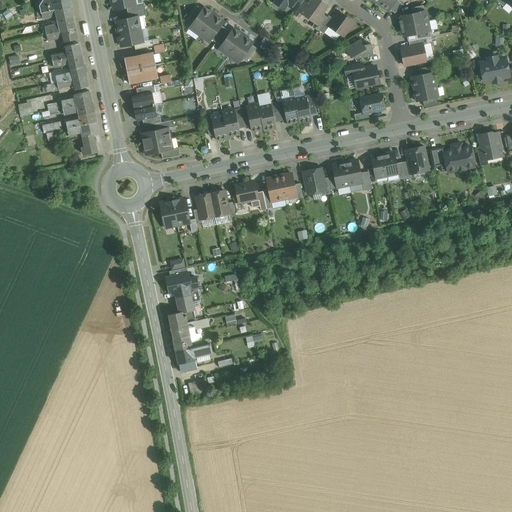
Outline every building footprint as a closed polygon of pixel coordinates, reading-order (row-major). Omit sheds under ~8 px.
[(68,0),(43,0),(40,5),(41,12),(49,11),(55,9),(70,5),(68,0)] [(134,0),(111,0),(114,9),(126,6),(135,5),(135,4),(134,0)] [(312,0),(309,5),(302,14),(303,14),(315,23),(321,14),(327,6),(319,0),(312,0)] [(381,0),(379,3),(389,11),(390,10),(396,0),(381,0)] [(403,5),(396,0),(390,10),(395,13),(403,5)] [(303,1),(302,3),(294,14),(300,18),(303,14),(302,14),(309,5),(303,1)] [(135,5),(126,6),(128,12),(145,9),(144,2),(135,4),(135,5)] [(70,5),(55,9),(49,11),(41,12),(42,17),(43,19),(56,16),(57,20),(73,16),(70,5)] [(423,5),(411,8),(412,14),(424,11),(423,5)] [(198,6),(188,20),(193,23),(202,9),(198,6)] [(193,23),(190,28),(199,35),(213,15),(204,8),(202,9),(193,23)] [(145,9),(128,12),(129,18),(138,16),(138,17),(147,15),(145,9)] [(353,22),(339,11),(333,19),(328,26),(329,26),(343,36),(353,22)] [(412,14),(402,16),(399,20),(400,27),(428,21),(425,11),(424,11),(412,14)] [(321,14),(315,23),(312,26),(318,30),(327,18),(321,14)] [(223,22),(213,15),(199,35),(209,42),(211,39),(221,25),(223,22)] [(327,18),(318,30),(323,33),(329,26),(328,26),(333,19),(329,15),(327,18)] [(73,16),(57,20),(58,24),(42,28),(43,34),(46,34),(54,32),(75,27),(73,16)] [(129,18),(116,21),(119,33),(140,29),(138,17),(138,16),(129,18)] [(428,21),(400,27),(401,33),(406,36),(416,33),(430,31),(428,21)] [(221,25),(211,39),(216,42),(226,29),(221,25)] [(75,27),(54,32),(46,34),(48,41),(61,37),(63,42),(78,39),(75,27)] [(140,29),(119,33),(121,46),(134,44),(143,42),(143,41),(140,29)] [(226,29),(216,42),(221,46),(231,32),(226,29)] [(221,46),(219,49),(229,56),(243,36),(233,29),(231,32),(221,46)] [(430,31),(416,33),(417,39),(426,37),(431,36),(430,31)] [(369,35),(364,37),(367,44),(372,42),(369,35)] [(243,36),(229,56),(239,63),(242,58),(251,44),(253,43),(243,36)] [(417,39),(409,41),(410,47),(423,44),(423,45),(427,44),(426,37),(417,39)] [(151,40),(143,41),(143,42),(134,44),(135,49),(153,46),(151,40)] [(364,45),(361,40),(345,49),(350,57),(355,54),(355,58),(373,54),(371,44),(364,45)] [(79,43),(64,47),(65,51),(57,52),(51,54),(51,55),(52,61),(81,54),(79,43)] [(159,45),(154,46),(155,53),(165,51),(163,44),(159,45)] [(251,44),(242,58),(246,62),(256,48),(251,44)] [(410,47),(401,49),(404,66),(426,61),(423,45),(423,44),(410,47)] [(153,52),(124,58),(127,71),(156,65),(153,52)] [(81,54),(52,61),(53,65),(54,67),(68,64),(69,68),(84,65),(81,54)] [(505,58),(497,59),(497,56),(487,58),(487,61),(480,63),(484,81),(508,76),(509,76),(508,70),(505,58)] [(362,63),(344,67),(346,75),(354,74),(353,71),(363,69),(362,63)] [(84,65),(69,68),(69,72),(56,75),(57,82),(65,81),(65,80),(71,79),(86,76),(84,65)] [(156,65),(127,71),(130,84),(158,78),(156,65)] [(436,65),(418,69),(420,74),(432,72),(437,71),(436,65)] [(363,69),(353,71),(354,74),(356,87),(359,87),(361,88),(366,87),(367,85),(379,83),(376,66),(363,69)] [(420,74),(411,76),(414,89),(435,85),(432,72),(420,74)] [(170,74),(160,76),(161,83),(171,81),(170,74)] [(86,76),(71,79),(65,80),(65,81),(57,82),(59,89),(72,86),(73,90),(89,86),(86,76)] [(154,85),(136,88),(138,95),(152,92),(152,93),(155,92),(154,85)] [(435,85),(414,89),(417,102),(423,100),(436,98),(438,97),(435,85)] [(90,91),(74,94),(75,98),(58,102),(60,108),(63,108),(71,106),(92,101),(90,91)] [(138,95),(131,96),(134,108),(154,104),(152,93),(152,92),(138,95)] [(381,94),(360,99),(361,101),(359,103),(360,109),(363,110),(363,112),(368,111),(384,108),(381,94)] [(305,96),(303,95),(297,96),(296,98),(294,99),(294,97),(299,121),(299,122),(311,120),(310,114),(306,96),(305,96)] [(316,112),(312,95),(306,96),(310,114),(316,112)] [(293,98),(290,96),(285,97),(283,100),(282,100),(282,101),(286,119),(287,123),(299,121),(294,97),(293,98)] [(436,98),(423,100),(424,106),(437,103),(436,98)] [(71,106),(63,108),(64,114),(78,111),(79,115),(94,112),(92,101),(71,106)] [(282,101),(277,103),(280,120),(286,119),(282,101)] [(269,104),(267,102),(262,104),(260,106),(259,106),(263,128),(263,130),(276,127),(274,121),(271,104),(269,104)] [(277,103),(271,104),(274,121),(280,120),(277,103)] [(154,104),(134,108),(136,120),(142,119),(157,116),(154,104)] [(255,104),(249,105),(248,107),(246,107),(246,108),(250,125),(251,131),(263,128),(259,106),(259,105),(257,105),(255,104)] [(32,107),(19,109),(20,116),(33,114),(32,107)] [(234,110),(231,108),(226,110),(224,112),(223,112),(228,136),(240,133),(238,127),(235,110),(234,110)] [(246,108),(241,109),(244,126),(250,125),(246,108)] [(241,109),(235,110),(238,127),(244,126),(241,109)] [(363,112),(354,114),(355,120),(369,117),(368,111),(363,112)] [(94,112),(79,115),(80,119),(66,121),(67,128),(96,122),(94,112)] [(219,112),(214,113),(212,116),(211,116),(215,134),(216,140),(228,137),(228,136),(223,112),(222,112),(223,114),(222,114),(219,112)] [(157,116),(142,119),(144,126),(155,124),(161,122),(160,115),(157,116)] [(215,134),(211,116),(205,118),(209,135),(215,134)] [(161,122),(155,124),(156,130),(168,127),(168,128),(174,126),(173,120),(161,122)] [(96,122),(67,128),(68,134),(69,139),(75,137),(74,134),(82,132),(85,146),(95,144),(93,134),(99,132),(97,122),(96,122)] [(56,123),(43,126),(44,133),(46,132),(57,130),(56,123)] [(156,130),(141,133),(142,139),(144,139),(144,141),(143,141),(144,144),(170,138),(168,128),(168,127),(156,130)] [(57,130),(46,132),(47,138),(57,136),(59,135),(58,130),(57,130)] [(498,132),(491,134),(491,132),(481,134),(483,146),(485,157),(486,157),(501,154),(502,156),(503,156),(498,132)] [(170,138),(144,144),(144,147),(145,146),(146,149),(144,149),(146,155),(161,152),(173,149),(170,138)] [(85,146),(82,147),(84,154),(97,152),(95,144),(85,146)] [(423,146),(406,150),(408,161),(411,173),(428,170),(423,146)] [(444,151),(447,170),(448,172),(474,166),(470,146),(444,151)] [(483,146),(476,147),(480,165),(488,163),(486,157),(485,157),(483,146)] [(443,147),(430,150),(434,167),(440,166),(441,171),(447,170),(444,151),(443,147)] [(178,148),(173,149),(161,152),(162,159),(180,155),(178,148)] [(394,152),(383,155),(387,175),(398,173),(396,163),(394,152)] [(383,155),(371,157),(373,168),(375,177),(376,177),(387,175),(383,155)] [(358,160),(345,163),(349,184),(362,182),(360,173),(358,160)] [(408,161),(402,162),(405,180),(412,178),(411,173),(408,161)] [(402,162),(396,163),(398,173),(399,179),(405,178),(405,180),(402,162)] [(349,184),(345,163),(332,165),(334,176),(337,187),(349,184)] [(320,168),(304,171),(309,194),(325,191),(323,178),(320,168)] [(375,177),(373,168),(367,169),(368,171),(370,183),(377,182),(376,177),(375,177)] [(368,171),(360,173),(362,182),(363,190),(372,189),(370,183),(368,171)] [(292,174),(279,176),(284,198),(296,196),(297,195),(294,184),(292,174)] [(279,176),(266,179),(269,190),(271,201),(284,198),(279,176)] [(334,176),(328,177),(331,189),(337,188),(337,187),(334,176)] [(328,177),(323,178),(325,191),(325,194),(332,193),(331,189),(328,177)] [(255,182),(235,186),(239,202),(245,200),(246,202),(251,201),(251,199),(258,198),(255,182)] [(300,183),(294,184),(297,195),(296,196),(297,198),(303,197),(300,183)] [(490,187),(491,195),(498,194),(497,186),(490,187)] [(224,190),(210,193),(215,216),(229,214),(229,213),(227,203),(224,190)] [(269,190),(263,191),(267,208),(273,207),(271,201),(269,190)] [(210,193),(196,196),(199,209),(201,219),(202,219),(215,216),(210,193)] [(185,198),(172,201),(177,224),(189,222),(190,221),(189,220),(185,198)] [(172,201),(160,203),(165,227),(177,224),(172,201)] [(232,202),(227,203),(229,213),(229,214),(229,217),(235,215),(232,202)] [(199,209),(193,210),(195,219),(196,223),(202,222),(202,219),(201,219),(199,209)] [(195,219),(189,220),(190,221),(189,222),(191,232),(197,230),(196,223),(195,219)] [(306,230),(298,231),(299,239),(305,239),(304,233),(307,233),(306,230)] [(183,259),(171,262),(172,268),(184,266),(183,259)] [(196,277),(190,279),(189,273),(166,278),(169,293),(177,291),(178,295),(198,290),(198,287),(198,286),(196,277)] [(190,294),(176,297),(180,312),(168,314),(171,327),(196,321),(190,294)] [(226,316),(228,324),(238,322),(236,314),(226,316)] [(196,321),(171,327),(173,339),(189,335),(188,328),(194,327),(194,329),(203,327),(202,320),(196,321)] [(189,335),(173,339),(176,351),(210,343),(209,338),(191,343),(189,335)] [(210,343),(176,351),(179,363),(195,360),(194,356),(212,352),(210,343)] [(231,358),(218,362),(220,366),(233,362),(231,358)] [(195,360),(179,363),(181,371),(197,367),(195,360)] [(206,379),(188,383),(191,395),(209,391),(206,379)]
